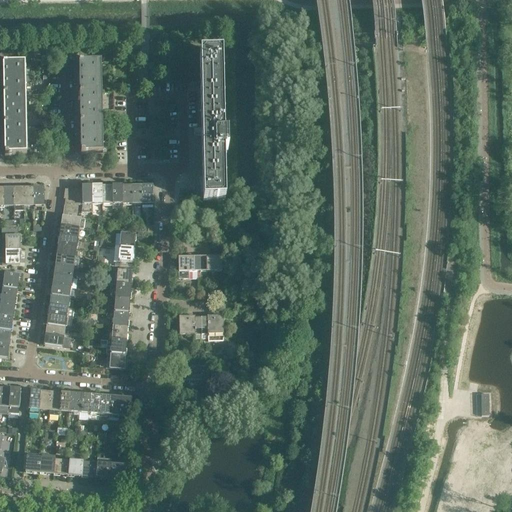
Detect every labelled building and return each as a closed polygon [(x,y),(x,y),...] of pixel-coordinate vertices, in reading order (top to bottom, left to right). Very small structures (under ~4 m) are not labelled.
[(223,137),(221,55),(200,55),(200,81),(196,81),(196,88),(200,88),(202,154),(202,169),(203,203),(209,203),(209,202),(218,202),(218,203),(225,203),(223,153),(227,153),(227,137),(223,137)] [(101,94),(101,79),(101,63),(82,64),(79,64),(79,94),(101,94)] [(25,95),(25,80),(25,65),(6,65),(3,65),(3,96),(25,95)] [(102,124),(102,109),(101,94),(79,94),(80,124),(102,124)] [(26,125),(26,110),(25,95),(3,96),(4,126),(26,125)] [(103,154),(102,139),(102,124),(80,124),(81,155),(84,155),(103,154)] [(27,156),(26,140),(26,125),(4,126),(5,156),(8,156),(27,156)] [(142,204),(142,187),(132,188),(132,205),(142,204)] [(153,208),(152,187),(142,187),(142,204),(142,209),(153,208)] [(92,205),(92,188),(82,189),(82,190),(82,192),(82,206),(92,205)] [(102,205),(102,188),(92,188),(92,205),(102,205)] [(112,205),(112,188),(102,188),(102,205),(112,205)] [(122,205),(122,188),(112,188),(112,205),(122,205)] [(132,205),(132,188),(122,188),(122,205),(132,205)] [(33,207),(33,189),(23,190),(23,207),(33,207)] [(44,206),(43,189),(33,189),(33,207),(44,206)] [(13,207),(13,190),(3,190),(3,207),(13,207)] [(23,207),(23,190),(13,190),(13,207),(23,207)] [(82,206),(82,192),(67,192),(65,205),(78,207),(78,206),(82,206)] [(77,213),(78,207),(65,205),(64,211),(77,213)] [(78,230),(80,220),(76,219),(63,218),(62,228),(78,230)] [(77,240),(78,230),(62,228),(60,238),(77,240)] [(19,251),(19,237),(18,237),(18,229),(2,229),(2,252),(19,251)] [(133,250),(134,236),(121,235),(120,249),(133,250)] [(76,250),(77,240),(60,238),(59,248),(76,250)] [(74,260),(76,250),(59,248),(57,258),(74,260)] [(132,265),(133,250),(120,249),(119,263),(120,264),(132,265)] [(20,265),(19,251),(2,252),(2,259),(6,259),(7,265),(20,265)] [(222,272),(222,257),(213,258),(213,260),(210,260),(210,259),(210,258),(209,258),(208,258),(200,258),(200,273),(222,272)] [(73,270),(74,260),(57,258),(56,267),(73,270)] [(200,273),(200,258),(192,258),(191,258),(190,258),(190,259),(189,259),(189,260),(187,260),(187,258),(178,258),(178,273),(200,273)] [(71,280),(73,270),(56,267),(54,277),(71,280)] [(128,272),(119,272),(118,271),(117,286),(130,287),(131,273),(128,272)] [(16,291),(18,277),(5,275),(3,289),(16,291)] [(70,290),(71,280),(54,277),(53,287),(70,290)] [(129,301),(130,287),(117,286),(116,300),(129,301)] [(68,299),(70,290),(53,287),(52,297),(68,299)] [(14,305),(16,291),(3,289),(1,303),(14,305)] [(67,309),(68,299),(52,297),(50,307),(67,309)] [(128,315),(129,301),(116,300),(115,314),(128,315)] [(0,317),(12,319),(14,305),(1,303),(0,311),(0,317)] [(66,319),(67,309),(50,307),(49,317),(66,319)] [(126,329),(128,315),(115,314),(113,327),(126,329)] [(0,331),(10,333),(12,319),(0,317),(0,331)] [(64,329),(66,319),(49,317),(47,327),(64,329)] [(223,335),(223,317),(207,318),(207,319),(201,319),(201,336),(223,335)] [(201,336),(201,319),(194,319),(194,318),(179,318),(179,336),(201,336)] [(63,339),(64,329),(47,327),(46,337),(63,339)] [(125,342),(126,329),(113,327),(112,341),(125,342)] [(0,345),(8,347),(10,333),(0,331),(0,345)] [(61,349),(63,339),(46,337),(44,347),(61,349)] [(124,356),(125,342),(112,341),(111,355),(124,356)] [(0,360),(6,361),(8,347),(0,345),(0,360)] [(123,371),(124,356),(111,355),(110,370),(123,371)] [(193,387),(204,386),(204,388),(208,388),(208,377),(193,378),(172,378),(172,398),(182,397),(185,387),(189,387),(189,388),(189,389),(190,389),(191,389),(192,389),(193,389),(193,388),(193,387)] [(0,407),(9,408),(10,391),(0,390),(0,407)] [(19,409),(20,392),(10,391),(9,408),(19,409)] [(39,411),(41,394),(30,393),(29,410),(39,411)] [(49,411),(51,394),(41,394),(39,411),(49,411)] [(59,412),(60,395),(51,394),(49,411),(59,412)] [(69,413),(70,396),(60,395),(59,412),(69,413)] [(79,414),(80,397),(70,396),(69,413),(79,414)] [(489,417),(489,396),(481,396),(481,417),(489,417)] [(89,415),(90,398),(80,397),(79,414),(89,415)] [(99,416),(100,399),(90,398),(89,415),(99,416)] [(109,416),(110,399),(100,399),(99,416),(109,416)] [(119,417),(120,400),(110,399),(109,416),(119,417)] [(129,418),(131,401),(120,400),(119,417),(129,418)] [(486,511),(506,440),(477,433),(456,511),(486,511)] [(40,474),(41,461),(41,457),(27,455),(26,473),(40,474)] [(110,480),(111,467),(111,461),(97,460),(97,466),(96,479),(110,480)] [(54,475),(55,462),(41,461),(40,474),(54,475)] [(68,476),(69,463),(55,462),(54,475),(68,476)] [(82,477),(83,464),(69,463),(68,476),(82,477)] [(96,479),(97,466),(83,464),(82,477),(96,479)] [(124,481),(125,468),(111,467),(110,480),(124,481)]
